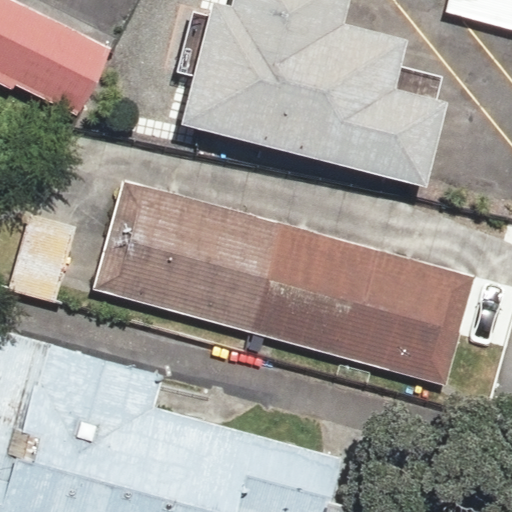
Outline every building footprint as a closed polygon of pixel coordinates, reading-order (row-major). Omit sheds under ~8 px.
[(358,0),(244,0),(244,1),(239,0),(211,0),(184,125),(436,180),(455,93),(407,83),(420,25),(356,11),(358,0)] [(511,0),(449,0),(448,7),(511,22),(511,0)] [(0,1),(0,88),(67,122),(102,52),(0,1)] [(484,255),(127,172),(96,302),(453,385),(484,255)] [(169,366),(0,324),(0,511),(294,511),(312,439),(160,402),(169,366)] [(341,476),(332,511),(450,511),(452,504),(341,476)]
